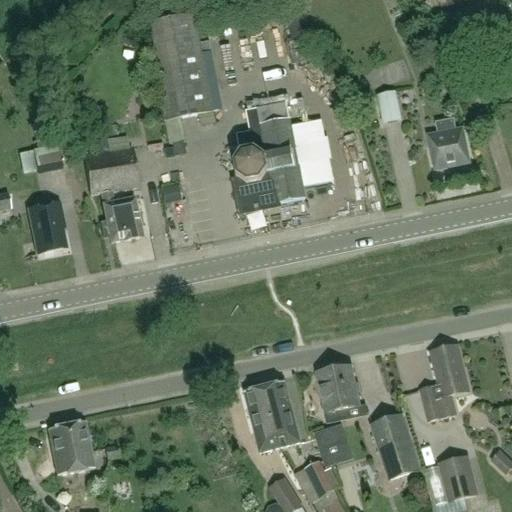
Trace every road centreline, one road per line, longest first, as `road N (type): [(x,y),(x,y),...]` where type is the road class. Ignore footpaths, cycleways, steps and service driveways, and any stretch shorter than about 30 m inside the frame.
road 1 (residential): [(0,422),(511,317)]
road 2 (tertiary): [(0,313),(511,210)]
